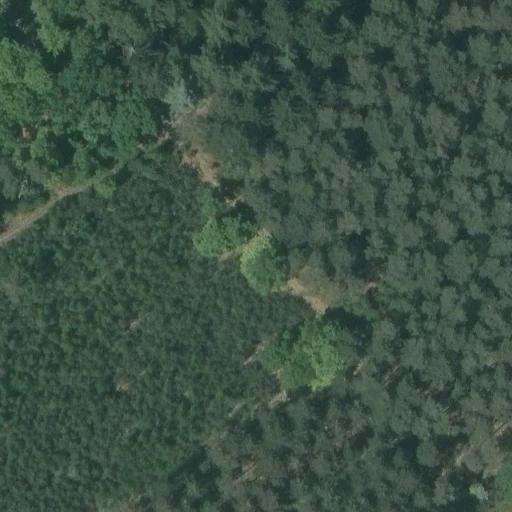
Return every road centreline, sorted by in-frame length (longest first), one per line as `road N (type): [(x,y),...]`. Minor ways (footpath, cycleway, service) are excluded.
road 1 (track): [(0,243),(375,0)]
road 2 (track): [(160,139),(59,0)]
